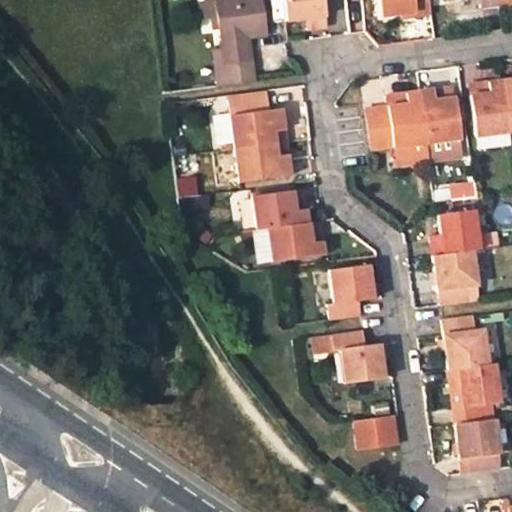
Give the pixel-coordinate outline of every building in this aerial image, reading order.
[(197,33),(211,31),(211,30),(207,0),(193,1),(197,33)] [(238,45),(238,39),(243,38),(244,38),(260,36),(256,0),(207,0),(211,30),(211,31),(215,65),(246,62),(244,45),(238,45)] [(278,0),(281,22),(301,18),(306,18),(307,28),(323,26),(319,0),(278,0)] [(425,0),(375,0),(377,12),(409,8),(410,14),(427,12),(425,0)] [(511,84),(511,79),(495,81),(502,133),(511,131),(511,84)] [(502,133),(495,81),(480,83),(482,93),(464,95),(470,138),(502,133)] [(482,93),(480,83),(462,85),(464,95),(482,93)] [(428,101),(446,98),(444,87),(426,89),(428,101)] [(262,110),(260,89),(222,94),(227,149),(230,183),(283,178),(281,155),(270,156),(268,144),(267,133),(278,132),(275,108),(262,110)] [(426,89),(412,90),(420,144),(452,139),(446,98),(428,101),(426,89)] [(420,144),(412,90),(398,93),(399,102),(382,105),(380,105),(363,108),(370,151),(385,149),(420,144)] [(380,95),(382,105),(399,102),(398,93),(380,95)] [(504,145),(502,133),(470,138),(471,150),(504,145)] [(423,163),(420,144),(385,149),(388,168),(423,163)] [(469,182),(444,184),(446,199),(471,197),(469,182)] [(296,190),(285,191),(288,211),(298,210),(296,190)] [(257,227),(299,222),(298,210),(288,211),(285,191),(243,196),(247,228),(257,227)] [(433,233),(434,239),(423,240),(425,253),(466,248),(471,248),(467,210),(431,214),(433,233)] [(310,220),(299,222),(301,243),(312,241),(310,220)] [(301,243),(299,222),(257,227),(262,262),(314,255),(312,241),(301,243)] [(470,286),(466,248),(425,253),(432,305),(464,301),(463,287),(470,286)] [(315,269),(319,303),(313,304),(314,319),(347,313),(345,299),(360,296),(356,265),(315,269)] [(435,320),(441,368),(481,363),(476,331),(469,332),(467,316),(435,320)] [(365,340),(351,342),(349,329),(316,334),(319,351),(324,351),(329,385),(371,379),(365,340)] [(441,368),(443,385),(454,384),(454,389),(459,418),(494,413),(486,362),(481,363),(441,368)] [(341,417),(345,447),(383,443),(380,413),(341,417)] [(494,468),(488,417),(447,422),(453,473),(494,468)]
